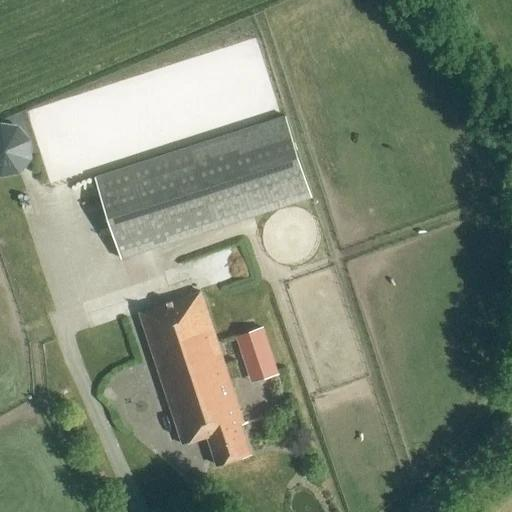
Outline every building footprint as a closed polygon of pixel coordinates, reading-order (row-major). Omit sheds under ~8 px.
[(95,176),(121,258),(312,197),(285,115),(282,116),(95,176)] [(0,176),(1,177),(20,174),(32,159),(32,140),(19,126),(0,123),(0,122),(0,176)] [(32,210),(20,217),(31,238),(43,231),(32,210)] [(236,256),(215,260),(219,279),(240,275),(236,256)] [(217,340),(201,292),(189,296),(139,312),(183,445),(207,437),(217,465),(252,453),(242,425),(245,424),(217,340)] [(260,327),(236,335),(233,336),(249,382),(277,373),(260,327)]
